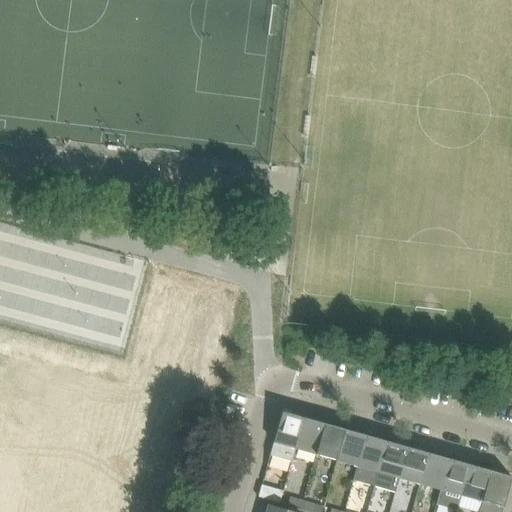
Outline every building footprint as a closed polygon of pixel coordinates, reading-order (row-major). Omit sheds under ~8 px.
[(0,227),(0,267),(1,268),(10,230),(0,227)] [(94,293),(101,255),(88,252),(82,291),(94,293)] [(0,450),(7,452),(10,441),(108,467),(101,493),(162,509),(194,392),(133,375),(127,398),(41,374),(42,370),(0,358),(0,450)] [(304,414),(303,417),(291,414),(292,410),(283,408),(270,455),(292,462),(296,448),(295,448),(304,414)] [(325,420),(324,423),(312,420),(313,416),(304,414),(295,448),(296,448),(316,454),(325,420)] [(316,454),(336,459),(346,426),(345,426),(344,429),(333,426),(333,422),(325,420),(316,454)] [(336,459),(357,465),(367,432),(366,431),(365,435),(353,431),(354,428),(346,426),(336,459)] [(374,485),(388,437),(387,437),(386,441),(374,437),(375,434),(367,432),(357,465),(353,479),(374,485)] [(395,491),(399,477),(408,443),(407,447),(395,443),(396,440),(388,437),(374,485),(395,491)] [(420,483),(429,449),(427,452),(416,449),(417,446),(408,443),(399,477),(420,483)] [(420,483),(440,489),(450,455),(449,455),(448,458),(436,455),(437,452),(429,449),(420,483)] [(461,495),(471,461),(470,461),(469,464),(457,461),(458,457),(450,455),(440,489),(436,504),(457,510),(461,495)] [(461,495),(482,501),(491,467),(490,470),(478,467),(479,463),(471,461),(461,495)] [(482,501),(478,511),(501,511),(503,507),(511,476),(499,473),(500,469),(491,467),(482,501)] [(258,496),(258,497),(271,500),(279,502),(283,491),(261,485),(258,496)] [(289,496),(287,505),(300,508),(303,500),(289,496)] [(313,511),(316,503),(303,500),(300,508),(313,511)]
